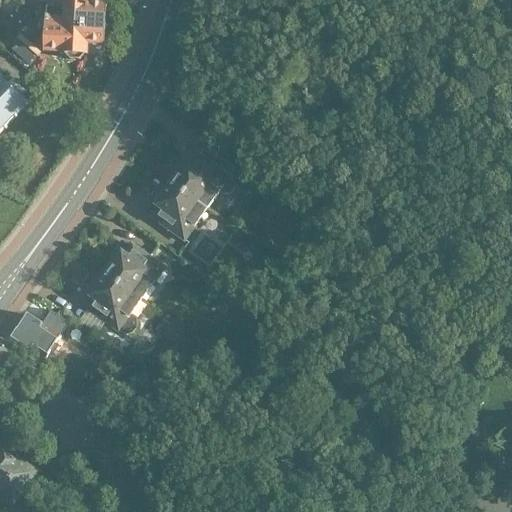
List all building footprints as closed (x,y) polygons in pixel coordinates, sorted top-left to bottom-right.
[(105,53),(105,46),(107,4),(42,1),(41,21),(47,22),(46,51),(61,52),(61,53),(64,53),(70,59),(80,60),(88,53),(90,54),(90,53),(105,53)] [(0,78),(0,133),(28,104),(21,98),(26,92),(14,80),(9,85),(1,77),(0,78)] [(169,181),(208,209),(220,193),(224,194),(227,194),(231,193),(233,191),(235,188),(235,185),(234,183),(234,181),(233,180),(228,177),(235,167),(206,147),(200,156),(199,155),(191,165),(188,163),(182,171),(181,170),(177,171),(169,181)] [(208,209),(169,181),(161,193),(161,196),(163,198),(157,206),(160,208),(153,218),(185,242),(208,209)] [(266,202),(276,210),(279,206),(282,208),(287,201),(275,191),(266,202)] [(234,245),(245,254),(252,243),(242,235),(234,245)] [(102,272),(142,300),(165,269),(133,246),(125,256),(122,254),(116,262),(115,261),(111,261),(102,272)] [(142,300),(102,272),(95,283),(95,287),(97,288),(91,296),(94,298),(86,309),(118,332),(119,332),(125,336),(133,334),(137,328),(137,319),(131,315),(142,300)] [(13,338),(45,360),(60,338),(28,316),(13,338)] [(68,337),(90,352),(97,341),(75,327),(68,337)] [(145,376),(157,384),(165,372),(153,364),(145,376)] [(0,469),(10,457),(0,449),(0,469)] [(10,457),(0,469),(0,491),(12,501),(32,473),(10,457)]
